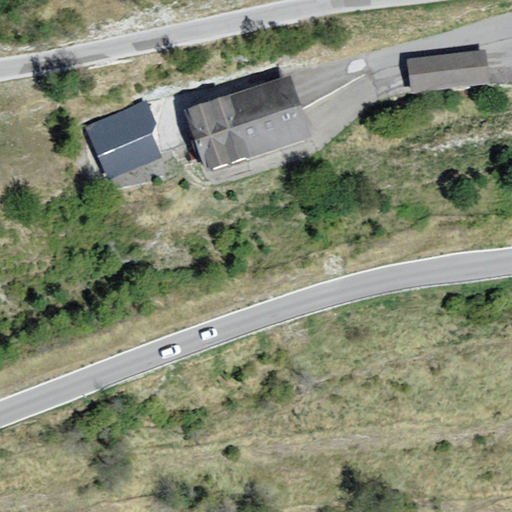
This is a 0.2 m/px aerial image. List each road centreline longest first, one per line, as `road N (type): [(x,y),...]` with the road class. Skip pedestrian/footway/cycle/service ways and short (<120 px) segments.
road 1 (tertiary): [(0,412),(295,304),(395,277),(511,261)]
road 2 (unclassified): [(0,65),(346,0)]
